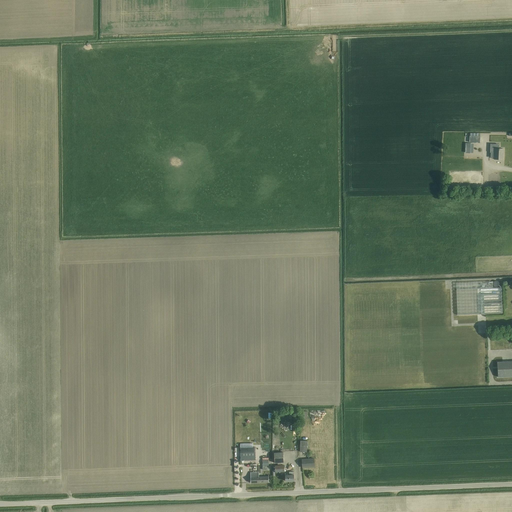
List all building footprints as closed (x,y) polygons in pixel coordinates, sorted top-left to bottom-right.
[(503,149),(498,148),(495,148),(494,153),(491,152),(491,158),(494,158),(494,159),(503,160),(503,149)] [(486,155),(455,155),(455,165),(474,166),(474,171),(479,171),(479,166),(485,166),(486,155)] [(492,282),(456,283),(457,315),(503,313),(501,288),(493,288),(492,282)] [(498,377),(511,376),(511,361),(498,362),(498,377)] [(243,447),(240,448),(241,461),(256,460),(255,447),(243,447)] [(284,462),(283,452),(274,453),(275,463),(284,462)] [(315,467),(314,462),(314,458),(302,459),(303,468),(315,467)] [(284,465),(272,466),(273,476),(275,476),(275,472),(285,471),(284,465)] [(294,481),(294,476),(294,471),(289,471),(289,475),(286,475),(286,481),(294,481)] [(269,482),(269,477),(269,475),(263,475),(263,477),(259,477),(259,472),(250,472),(251,483),(269,482)]
